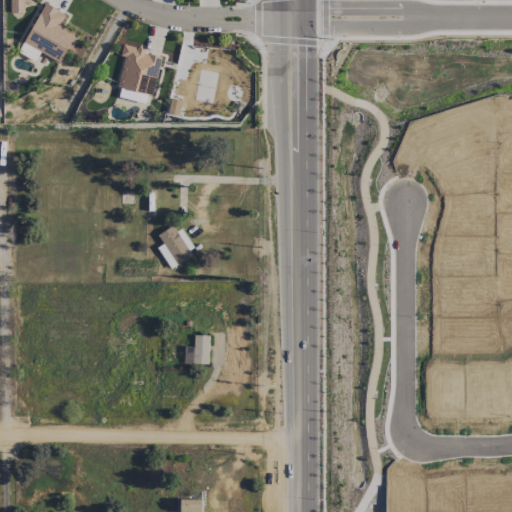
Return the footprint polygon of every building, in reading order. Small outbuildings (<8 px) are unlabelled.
[(29,0),(9,0),(10,13),(23,13),(23,2),(29,2),(29,0)] [(18,52),(33,60),(38,52),(60,64),(76,33),(60,24),(65,14),(44,3),(18,52)] [(160,57),(143,53),(144,49),(122,44),(119,56),(124,57),(117,86),(151,95),(160,57)] [(143,101),(144,93),(119,90),(118,98),(143,101)] [(168,268),(193,256),(178,224),(157,234),(162,245),(158,247),(168,268)] [(192,364),(207,364),(208,336),(193,335),(192,364)] [(178,511),(199,511),(200,500),(179,499),(178,511)]
